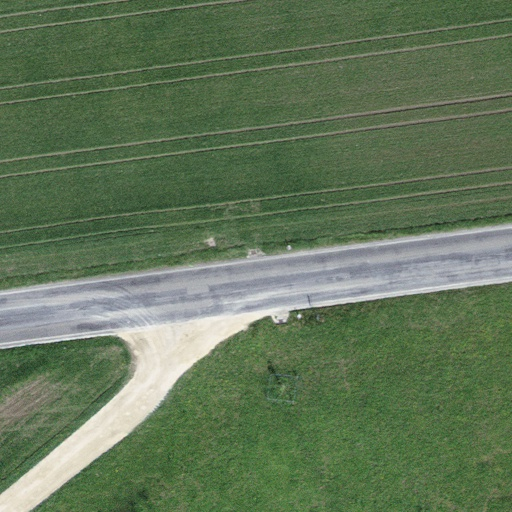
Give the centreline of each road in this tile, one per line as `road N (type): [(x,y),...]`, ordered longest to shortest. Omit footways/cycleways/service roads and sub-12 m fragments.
road 1 (tertiary): [(511,252),(0,318)]
road 2 (track): [(191,293),(186,323),(150,383),(9,511)]
